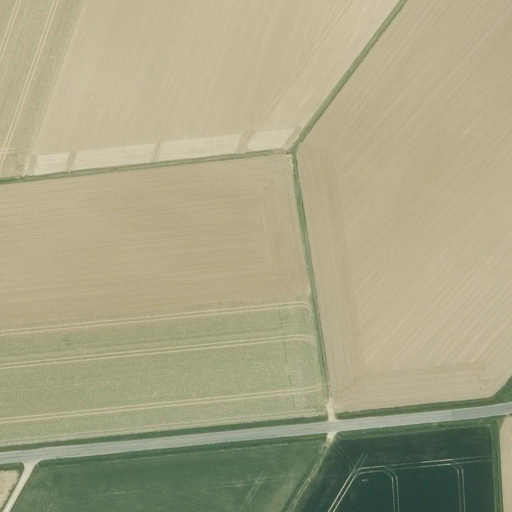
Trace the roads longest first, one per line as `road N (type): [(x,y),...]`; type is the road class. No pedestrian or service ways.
road 1 (tertiary): [(0,460),(511,408)]
road 2 (track): [(404,0),(291,149),(332,427)]
road 3 (track): [(291,149),(0,183)]
